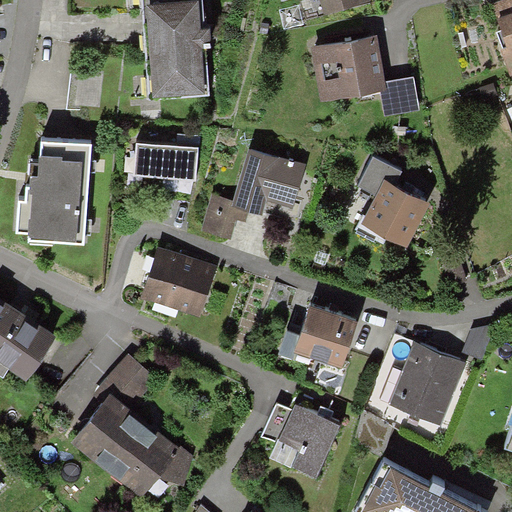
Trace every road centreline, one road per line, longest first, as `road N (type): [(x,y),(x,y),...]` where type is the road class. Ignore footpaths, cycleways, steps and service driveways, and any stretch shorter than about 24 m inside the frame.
road 1 (residential): [(0,258),(106,307),(123,246),(148,229),(414,313),(511,299)]
road 2 (residential): [(0,130),(29,0)]
